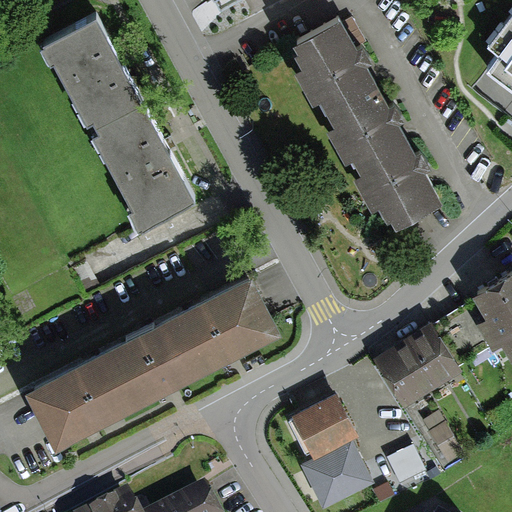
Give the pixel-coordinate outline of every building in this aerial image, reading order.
[(136,95),(90,11),(40,38),(85,122),(136,95)] [(511,16),(487,48),(499,58),(487,73),(511,91),(511,16)] [(341,22),(294,48),(298,57),(295,59),(302,71),(295,75),(313,109),(320,105),(334,130),(327,133),(346,168),(354,163),(361,177),(354,181),(372,215),(379,211),(387,226),(391,224),(396,232),(444,207),(426,175),(432,172),(422,154),(416,157),(399,127),(405,124),(395,106),(390,109),(368,69),(373,66),(363,48),(357,51),(341,22)] [(136,95),(85,122),(140,223),(191,196),(136,95)] [(511,273),(479,292),(511,349),(511,273)] [(252,278),(25,396),(55,453),(282,336),(252,278)] [(457,365),(432,325),(381,357),(406,397),(457,365)] [(335,396),(300,414),(317,448),(352,430),(335,396)] [(427,419),(451,457),(464,449),(440,411),(427,419)] [(372,478),(354,440),(307,462),(326,500),(372,478)] [(392,457),(403,477),(423,467),(413,446),(392,457)] [(210,511),(200,495),(171,511),(210,511)] [(128,511),(123,499),(92,511),(128,511)]
